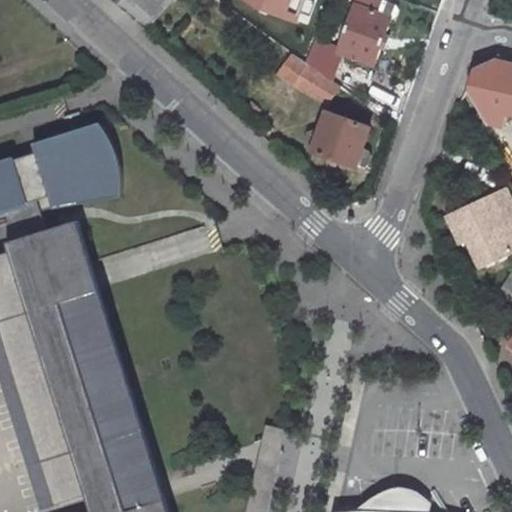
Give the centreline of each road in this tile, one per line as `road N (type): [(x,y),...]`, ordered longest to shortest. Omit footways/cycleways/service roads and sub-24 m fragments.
road 1 (residential): [(75,0),(374,267)]
road 2 (residential): [(374,267),(467,23)]
road 3 (residential): [(374,267),(454,344),(511,468)]
road 4 (unknown): [(274,178),(219,238),(100,275)]
